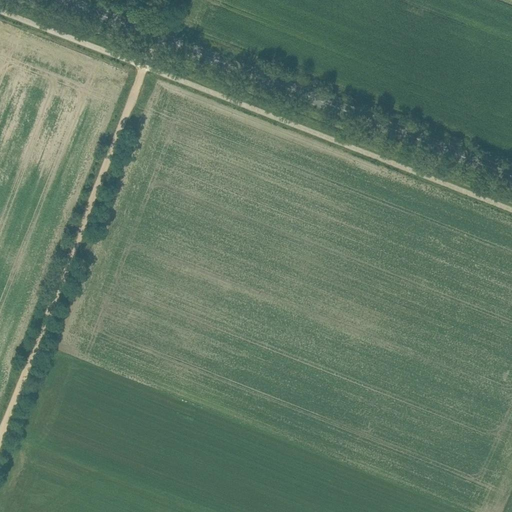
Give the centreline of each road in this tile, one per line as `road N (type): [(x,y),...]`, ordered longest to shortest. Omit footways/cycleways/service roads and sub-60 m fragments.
road 1 (track): [(0,443),(154,40)]
road 2 (tertiary): [(511,177),(154,40)]
